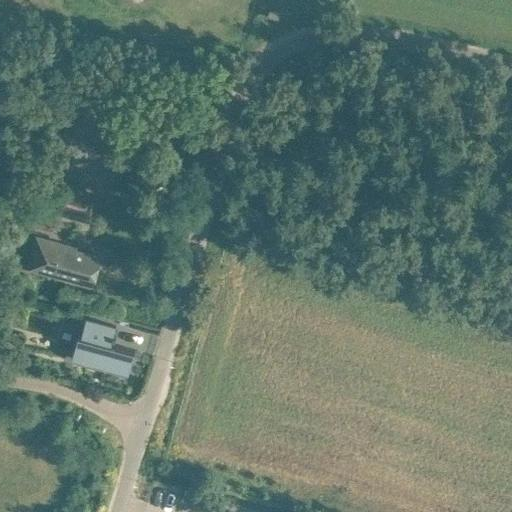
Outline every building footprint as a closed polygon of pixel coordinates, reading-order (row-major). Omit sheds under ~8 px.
[(268,17),(278,19),(279,13),(270,10),(268,17)] [(96,197),(82,193),(67,188),(59,213),(89,222),(96,197)] [(81,247),(41,236),(32,267),(97,285),(105,256),(80,249),(81,247)] [(79,334),(72,358),(129,374),(135,349),(112,343),(113,338),(115,339),(116,335),(114,334),(116,325),(87,317),(82,335),(79,334)] [(186,488),(182,500),(199,505),(203,494),(186,488)]
